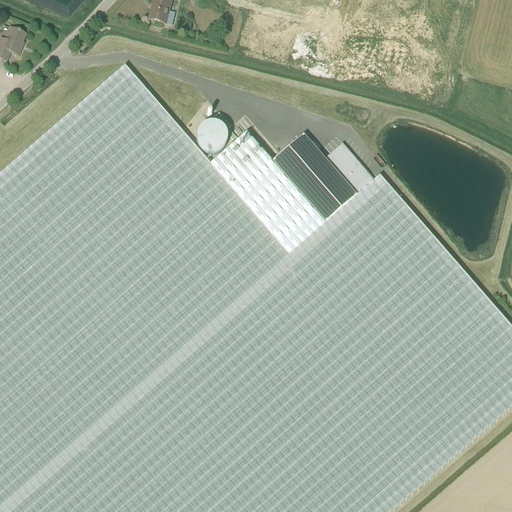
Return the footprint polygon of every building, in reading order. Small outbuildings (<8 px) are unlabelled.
[(153,0),(149,22),(166,26),(172,27),(175,15),(169,13),(171,3),(166,2),(158,0),(153,0)] [(243,0),(321,18),(325,0),(243,0)] [(249,11),(240,47),(295,59),(302,28),(260,19),(261,14),(249,11)] [(4,42),(0,41),(0,61),(6,64),(10,54),(19,58),(22,49),(21,49),(26,36),(9,29),(4,42)] [(342,146),(324,162),(303,138),(272,164),(246,135),(210,167),(125,69),(0,177),(0,511),(392,511),(511,408),(511,331),(379,178),(374,183),(342,146)]
